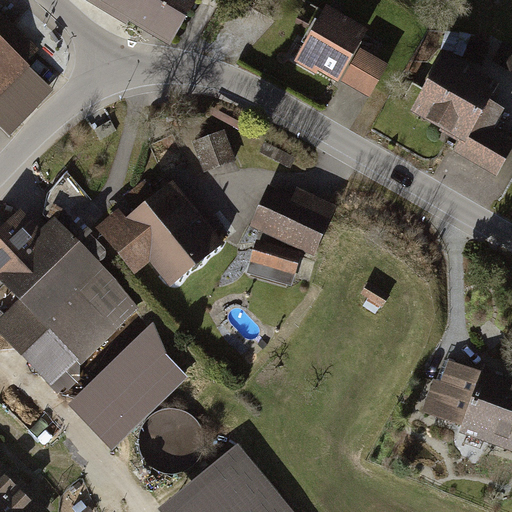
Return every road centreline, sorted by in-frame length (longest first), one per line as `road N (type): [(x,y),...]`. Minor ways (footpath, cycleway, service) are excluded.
road 1 (unclassified): [(511,235),(221,76),(179,67),(112,77)]
road 2 (unknown): [(0,367),(42,414),(74,430),(139,511)]
road 3 (unclassified): [(0,172),(62,108),(112,77)]
